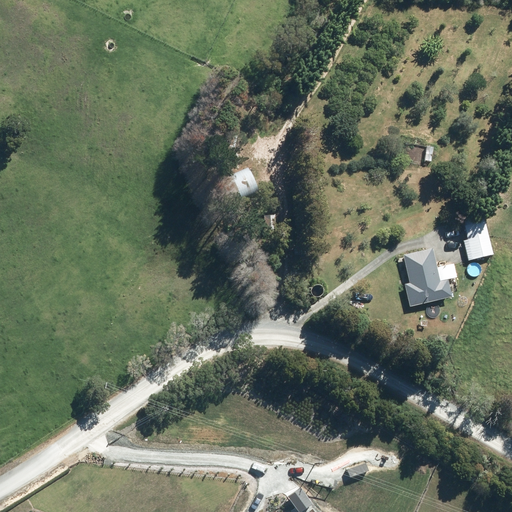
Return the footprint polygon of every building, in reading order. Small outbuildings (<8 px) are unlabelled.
[(231,159),(237,137),(221,133),(215,155),(231,159)] [(433,148),(426,147),(424,163),(431,164),(433,148)] [(257,192),(241,161),(222,171),(238,201),(257,192)] [(492,257),(483,217),(462,222),(467,242),(463,243),(467,263),(492,257)] [(432,249),(401,256),(408,284),(403,286),(409,309),(451,298),(446,277),(439,279),(432,249)]
